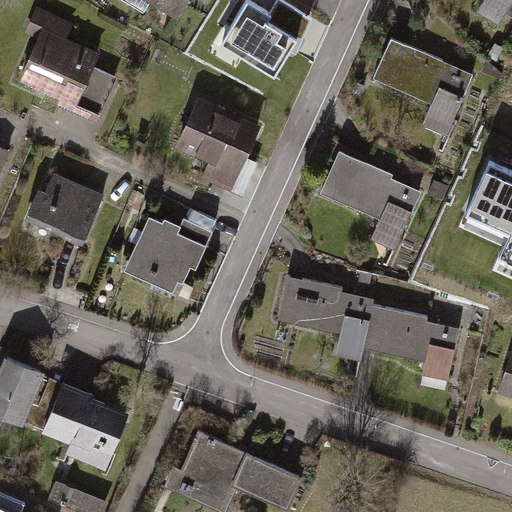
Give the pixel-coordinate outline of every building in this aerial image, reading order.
[(138,0),(178,22),(190,0),(138,0)] [(507,21),(511,10),(511,0),(488,0),(478,18),(501,31),(507,21)] [(242,7),(217,49),(273,84),(309,26),(283,9),(273,25),(242,7)] [(41,32),(17,86),(100,121),(118,80),(93,69),(97,59),(67,46),(75,26),(38,10),(30,27),(41,32)] [(454,126),(471,87),(475,77),(390,41),(373,80),(431,104),(422,126),(449,137),(454,126)] [(234,191),(261,127),(243,120),(240,127),(215,117),(219,108),(200,100),(177,153),(209,167),(204,178),(234,191)] [(398,255),(425,195),(391,180),(393,177),(342,154),(323,196),(380,222),(371,243),(398,255)] [(511,168),(490,159),(469,206),(511,224),(511,239),(509,247),(511,248),(511,263),(510,268),(511,269),(511,168)] [(105,199),(53,178),(45,196),(40,194),(28,222),(86,246),(105,199)] [(451,189),(436,182),(431,195),(445,202),(451,189)] [(161,223),(146,217),(122,275),(179,298),(190,272),(195,274),(216,223),(206,219),(203,227),(184,219),(180,228),(163,220),(161,223)] [(366,351),(373,309),(375,298),(342,292),(343,287),(285,278),(277,324),(339,335),(335,358),(364,363),(366,351)] [(428,318),(373,309),(366,351),(425,361),(421,386),(450,391),(460,329),(427,323),(428,318)] [(511,352),(497,394),(511,399),(511,352)] [(44,376),(3,360),(0,367),(0,421),(23,431),(44,376)] [(130,413),(63,389),(45,439),(71,449),(67,462),(107,476),(130,413)] [(299,478),(186,428),(159,489),(212,511),(225,511),(236,490),(285,511),(299,478)] [(106,511),(109,504),(56,483),(48,504),(70,511),(106,511)] [(22,511),(24,509),(0,498),(0,511),(22,511)]
